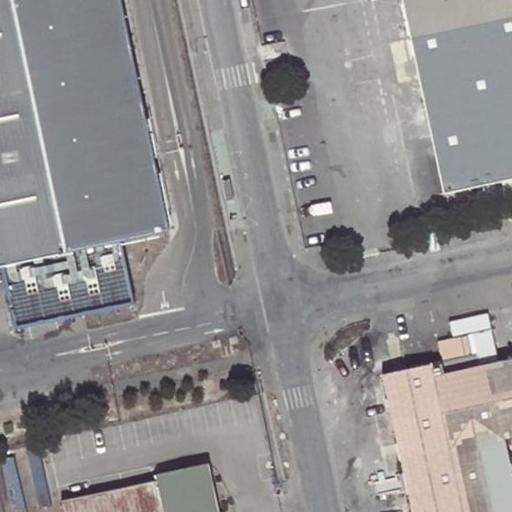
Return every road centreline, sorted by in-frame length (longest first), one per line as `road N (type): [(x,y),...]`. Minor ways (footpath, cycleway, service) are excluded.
road 1 (unclassified): [(212,0),(276,310)]
road 2 (unclassified): [(276,310),(511,260)]
road 3 (unclassified): [(276,310),(323,511)]
